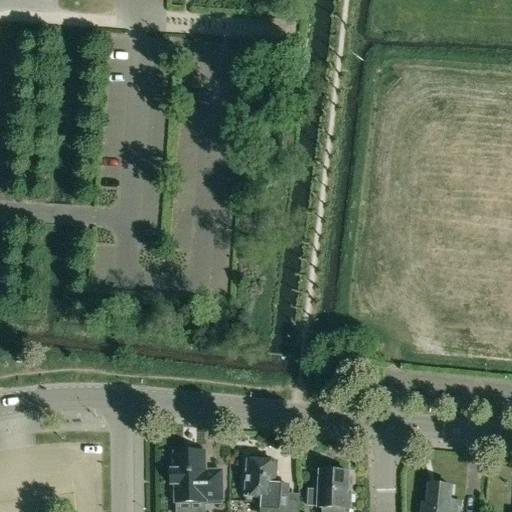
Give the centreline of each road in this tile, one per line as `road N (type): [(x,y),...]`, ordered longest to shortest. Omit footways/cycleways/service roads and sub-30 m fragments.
road 1 (tertiary): [(120,398),(296,413)]
road 2 (tertiary): [(511,436),(385,422)]
road 3 (tertiary): [(0,408),(120,398)]
